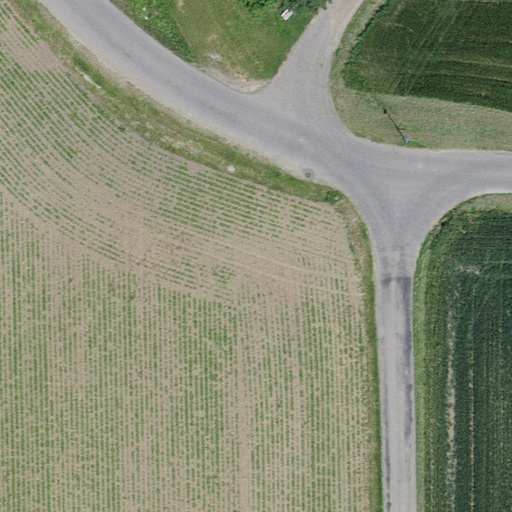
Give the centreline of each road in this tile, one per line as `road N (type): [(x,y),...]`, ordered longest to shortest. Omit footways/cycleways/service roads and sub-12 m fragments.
road 1 (residential): [(403,171),(288,135),(145,72),(71,0)]
road 2 (residential): [(401,511),(403,171)]
road 3 (track): [(288,135),(343,0)]
